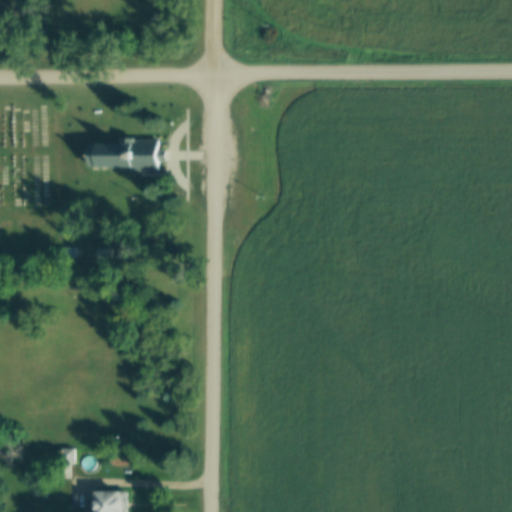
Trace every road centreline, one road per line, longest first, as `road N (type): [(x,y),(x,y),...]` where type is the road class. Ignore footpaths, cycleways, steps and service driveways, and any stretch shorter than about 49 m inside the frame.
road 1 (residential): [(511,69),(0,73)]
road 2 (residential): [(218,511),(218,0)]
